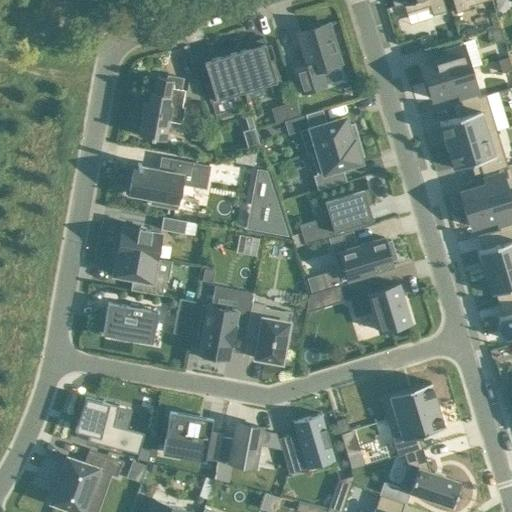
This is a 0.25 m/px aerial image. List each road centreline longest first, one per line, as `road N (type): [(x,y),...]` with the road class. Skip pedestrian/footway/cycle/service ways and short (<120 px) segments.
road 1 (residential): [(250,0),(124,35),(105,62),(52,354)]
road 2 (residential): [(457,337),(269,396),(52,354)]
road 3 (residential): [(358,0),(457,337)]
road 4 (residential): [(457,337),(511,502)]
road 5 (residential): [(52,354),(18,456),(0,484)]
